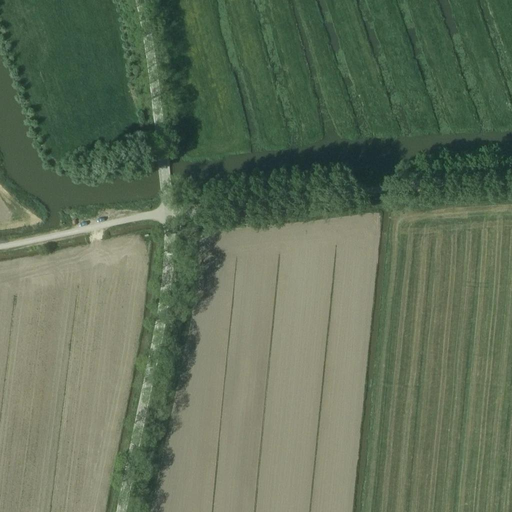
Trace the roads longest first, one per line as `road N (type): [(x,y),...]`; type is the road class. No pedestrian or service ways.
road 1 (unclassified): [(167,211),(511,184)]
road 2 (unclassified): [(121,511),(156,345),(167,211)]
road 3 (unclassified): [(0,246),(167,211)]
road 4 (unclassified): [(163,165),(154,70),(136,0)]
road 5 (track): [(511,216),(420,222),(422,191)]
